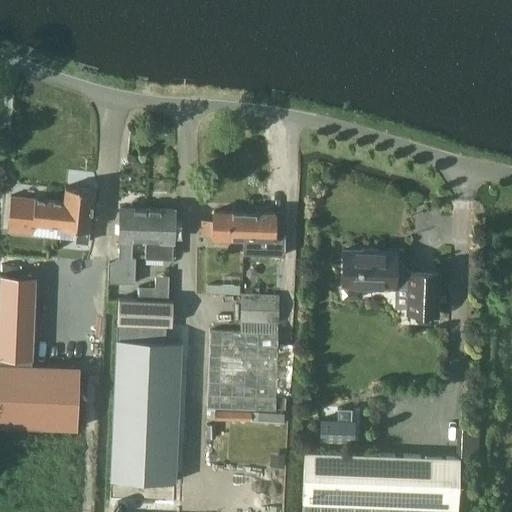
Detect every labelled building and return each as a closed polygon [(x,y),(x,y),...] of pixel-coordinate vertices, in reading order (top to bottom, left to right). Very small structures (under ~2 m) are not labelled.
[(65,203),(63,227),(75,228),(74,242),(88,243),(89,227),(91,227),(94,191),(66,188),(65,203)] [(11,199),(8,230),(31,232),(32,224),(63,227),(65,203),(11,199)] [(147,238),(148,209),(120,208),(120,239),(120,258),(110,262),(110,282),(137,282),(137,256),(133,256),(134,238),(147,238)] [(148,209),(147,238),(164,239),(164,258),(173,257),(173,240),(175,240),(175,209),(148,209)] [(214,238),(244,238),(245,211),(214,211),(214,220),(202,220),(202,233),(214,233),(214,238)] [(245,211),(244,238),(274,238),(275,234),(286,234),(286,222),(275,222),(275,211),(245,211)] [(436,313),(438,273),(409,272),(409,273),(404,273),(405,268),(399,261),(395,261),(395,251),(378,251),(378,249),(361,248),(361,250),(344,249),(342,284),(346,284),(346,286),(358,286),(358,285),(394,286),(394,282),(408,283),(407,312),(436,313)] [(140,295),(170,294),(170,271),(156,271),(156,283),(140,283),(140,295)] [(0,275),(0,358),(31,360),(34,277),(0,275)] [(275,410),(275,404),(276,374),(276,372),(278,323),(279,323),(279,294),(240,293),(240,285),(208,284),(207,292),(239,293),(239,321),(239,331),(209,330),(206,418),(283,422),(283,413),(215,410),(215,408),(275,410)] [(117,298),(110,479),(174,481),(180,341),(165,340),(165,324),(171,324),(172,301),(117,298)] [(77,367),(30,364),(0,362),(0,428),(75,432),(77,367)] [(337,408),(337,419),(319,418),(319,439),(354,441),(354,420),(351,419),(351,408),(337,408)] [(208,438),(206,462),(217,463),(223,463),(224,445),(219,445),(219,439),(214,439),(215,425),(206,424),(205,435),(205,438),(208,438)] [(455,511),(458,456),(413,454),(303,449),(300,511),(455,511)]
